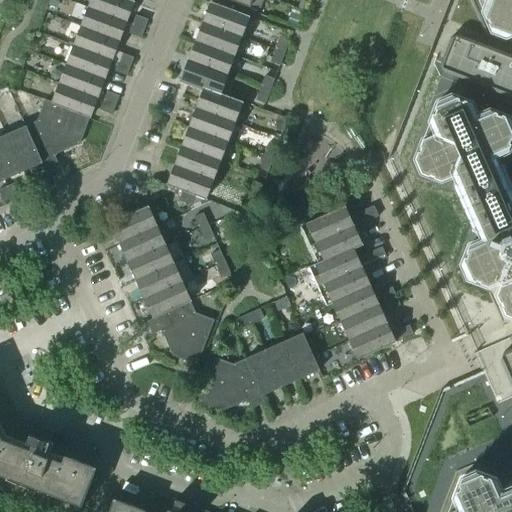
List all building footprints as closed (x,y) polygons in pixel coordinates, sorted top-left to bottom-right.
[(125,22),(133,2),(127,0),(90,0),(87,8),(125,22)] [(261,0),(228,0),(258,11),(261,0)] [(511,0),(476,0),(491,32),(505,38),(511,34),(511,0)] [(240,37),(248,17),(210,3),(202,22),(240,37)] [(118,41),(125,22),(87,8),(80,27),(118,41)] [(144,29),(147,20),(135,16),(131,25),(144,29)] [(233,56),(240,37),(202,22),(195,42),(233,56)] [(140,38),(144,29),(131,25),(128,34),(140,38)] [(111,60),(118,41),(80,27),(73,46),(111,60)] [(511,56),(456,35),(448,38),(438,64),(442,72),(511,99),(511,56)] [(284,53),(288,41),(279,38),(274,50),(284,53)] [(226,75),(233,56),(195,42),(188,60),(226,75)] [(104,79),(111,60),(73,46),(66,65),(104,79)] [(279,66),(284,53),(274,50),(270,62),(279,66)] [(129,67),(133,58),(120,54),(117,63),(129,67)] [(219,94),(226,75),(188,60),(180,81),(203,89),(203,88),(219,94)] [(126,77),(129,67),(117,63),(114,72),(126,77)] [(96,98),(104,79),(66,65),(58,84),(96,98)] [(269,92),(274,80),(264,76),(260,88),(269,92)] [(89,118),(96,98),(58,84),(51,102),(51,103),(89,118)] [(234,122),(241,102),(219,94),(203,88),(203,89),(195,108),(234,122)] [(264,104),(269,92),(260,88),(255,100),(264,104)] [(115,106),(118,96),(106,92),(103,101),(115,106)] [(511,511),(511,189),(501,164),(498,166),(494,158),(507,152),(511,138),(511,127),(508,119),(450,96),(437,102),(414,160),(420,174),(440,182),(453,176),(456,184),(453,186),(474,233),(477,232),(480,239),(468,245),(460,265),(467,279),(486,287),(499,281),(501,283),(496,296),(504,315),(511,318),(511,482),(506,485),(508,489),(500,492),(494,480),(474,472),(460,478),(447,511),(511,511)] [(79,144),(89,118),(51,103),(51,102),(44,100),(36,121),(25,126),(36,152),(49,146),(54,156),(79,144)] [(111,115),(115,106),(103,101),(99,110),(111,115)] [(226,142),(234,122),(195,108),(188,127),(226,142)] [(283,132),(287,119),(278,116),(273,128),(283,132)] [(36,152),(25,126),(5,135),(22,172),(41,163),(36,152)] [(219,161),(226,142),(188,127),(181,146),(219,161)] [(22,172),(5,135),(0,137),(0,173),(3,180),(22,172)] [(272,159),(277,147),(267,143),(263,156),(272,159)] [(212,180),(219,161),(181,146),(174,165),(212,180)] [(268,171),(272,159),(263,156),(258,168),(268,171)] [(204,200),(212,180),(174,165),(166,186),(182,191),(178,201),(190,206),(194,196),(204,200)] [(50,182),(44,170),(35,174),(40,186),(50,182)] [(258,197),(262,185),(253,182),(248,194),(258,197)] [(21,195),(15,183),(6,187),(12,199),(21,195)] [(12,199),(6,187),(0,189),(0,196),(3,203),(12,199)] [(254,209),(258,197),(248,194),(244,206),(254,209)] [(361,246),(353,228),(378,217),(373,206),(348,217),(343,207),(306,224),(323,261),(314,265),(315,266),(351,249),(352,250),(361,246)] [(155,227),(147,207),(110,224),(118,243),(155,227)] [(207,225),(202,213),(193,217),(198,229),(207,225)] [(213,237),(207,225),(198,229),(204,241),(213,237)] [(164,245),(155,227),(118,243),(127,262),(164,245)] [(135,280),(172,264),(164,245),(127,262),(135,280)] [(368,285),(361,269),(386,258),(381,247),(356,258),(352,250),(351,249),(315,266),(331,302),(368,285)] [(224,262),(219,251),(210,255),(215,267),(224,262)] [(230,274),(224,262),(215,267),(220,279),(230,274)] [(181,282),(172,264),(135,280),(144,299),(181,282)] [(190,302),(181,282),(144,299),(152,319),(164,313),(190,302)] [(377,305),(368,285),(331,302),(340,322),(377,305)] [(395,296),(391,288),(379,293),(383,302),(395,296)] [(399,305),(395,296),(383,302),(387,311),(399,305)] [(289,306),(285,297),(273,303),(277,312),(289,306)] [(196,366),(213,320),(195,313),(190,302),(164,313),(170,326),(160,331),(172,356),(196,366)] [(385,324),(377,305),(340,322),(348,340),(385,324)] [(263,318),(259,309),(247,314),(251,323),(263,318)] [(251,323),(247,314),(235,320),(239,329),(251,323)] [(357,360),(394,343),(385,324),(348,340),(357,360)] [(412,335),(408,326),(396,331),(400,340),(412,335)] [(318,371),(302,334),(282,342),(299,379),(318,371)] [(299,379),(282,342),(263,351),(280,388),(299,379)] [(511,348),(502,353),(499,362),(511,390),(511,348)] [(280,388),(263,351),(244,359),(255,385),(261,396),(280,388)] [(255,385),(244,359),(232,364),(214,357),(197,403),(221,412),(247,400),(242,391),(255,385)] [(45,451),(50,439),(53,430),(43,426),(38,439),(28,435),(25,443),(45,451)] [(61,463),(0,440),(0,439),(0,475),(11,480),(10,485),(11,489),(25,494),(29,493),(31,487),(66,501),(68,494),(74,497),(70,508),(72,511),(71,511),(78,511),(95,468),(64,456),(61,463)] [(143,511),(144,511),(113,499),(108,511),(143,511)] [(181,511),(185,504),(175,500),(170,511),(181,511)]
